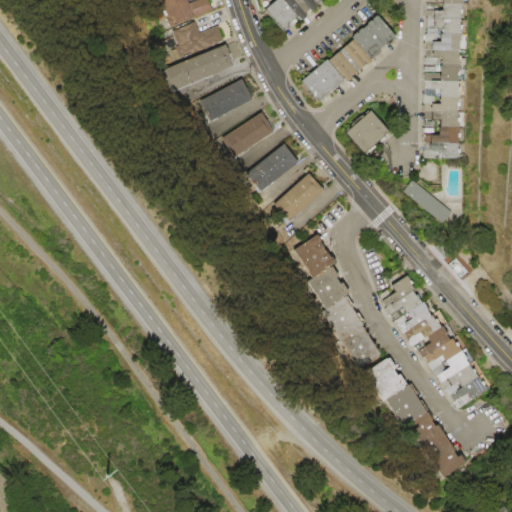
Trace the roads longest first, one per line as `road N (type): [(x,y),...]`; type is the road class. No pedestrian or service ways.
road 1 (motorway): [(396,511),(238,359),(0,44)]
road 2 (motorway): [(0,119),(294,511)]
road 3 (tertiary): [(239,0),(302,122),(511,362)]
road 4 (residential): [(374,207),(347,237),(372,317),(446,418),(479,429)]
road 5 (residential): [(391,161),(404,141),(408,0)]
road 6 (residential): [(313,136),(406,46)]
